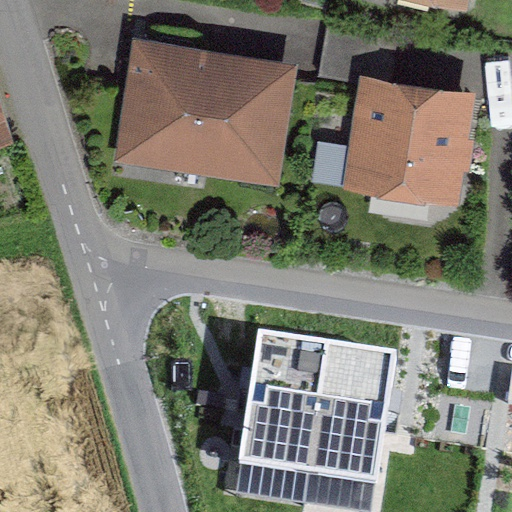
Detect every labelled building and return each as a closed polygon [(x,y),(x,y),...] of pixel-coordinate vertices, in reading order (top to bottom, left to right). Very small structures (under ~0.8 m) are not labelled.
[(293,67),(134,40),(114,162),(273,188),(293,67)] [(471,87),(362,73),(347,191),(456,205),(471,87)] [(0,135),(9,133),(0,103),(0,135)] [(307,483),(327,350),(261,340),(241,473),(307,483)] [(393,361),(327,350),(307,483),(374,492),(393,361)]
